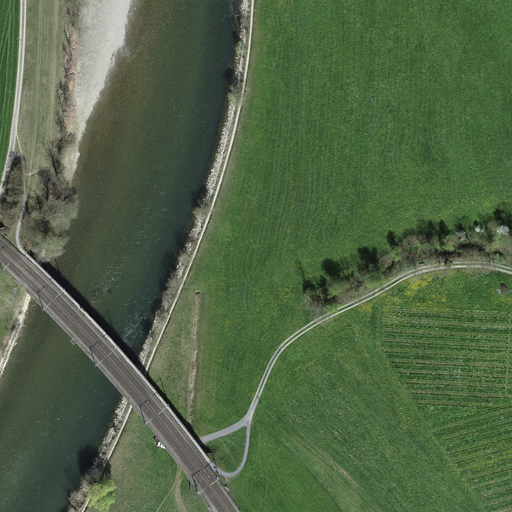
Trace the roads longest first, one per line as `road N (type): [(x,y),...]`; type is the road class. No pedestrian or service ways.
road 1 (track): [(511,270),(462,264),(418,272),(296,334),(264,376),(248,418)]
road 2 (track): [(20,0),(12,140)]
